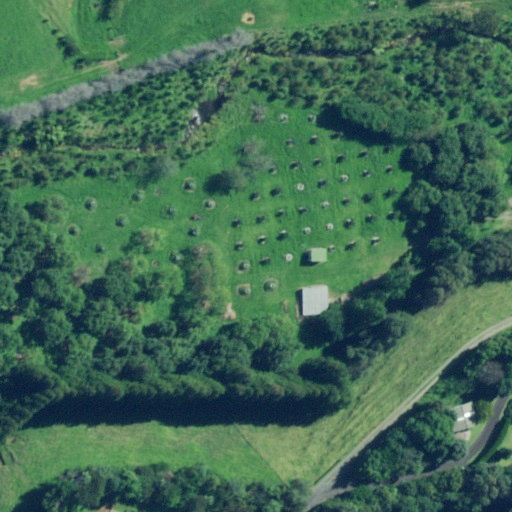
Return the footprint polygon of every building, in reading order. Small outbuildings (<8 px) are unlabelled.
[(387,261),(386,141),(326,142),(327,261),(387,261)] [(287,314),(285,194),(225,195),(227,315),(287,314)] [(323,249),(309,249),(309,261),(323,261),(323,249)] [(331,313),(328,287),(304,290),(307,316),(331,313)] [(470,425),(462,401),(438,408),(445,432),(470,425)]
